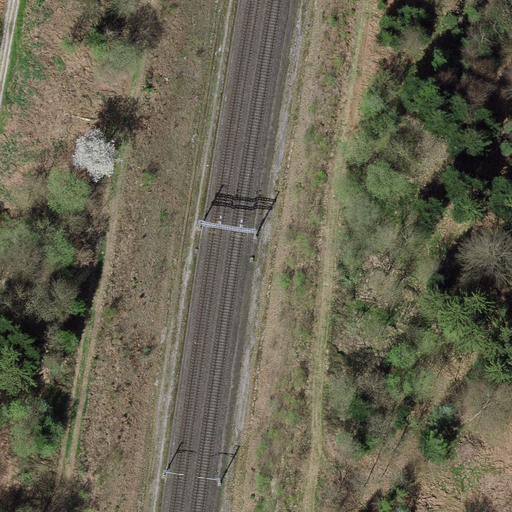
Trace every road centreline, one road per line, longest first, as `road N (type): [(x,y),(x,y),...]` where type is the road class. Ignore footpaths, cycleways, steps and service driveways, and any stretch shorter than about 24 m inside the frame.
road 1 (track): [(225,0),(147,511)]
road 2 (track): [(305,0),(233,511)]
